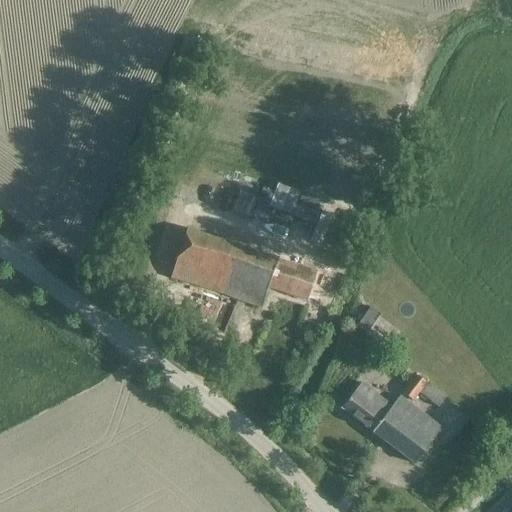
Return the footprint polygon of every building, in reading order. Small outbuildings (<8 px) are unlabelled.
[(233,183),(225,206),(289,228),(297,205),(233,183)] [(304,187),(297,205),(315,211),(321,193),(304,187)] [(323,307),(331,285),(314,279),(316,272),(186,230),(170,278),(261,308),(267,289),(323,307)] [(367,336),(384,313),(361,297),(345,319),(367,336)] [(445,395),(415,372),(401,392),(412,400),(419,391),(437,405),(445,395)] [(413,462),(440,428),(399,396),(392,405),(362,381),(342,407),(413,462)]
